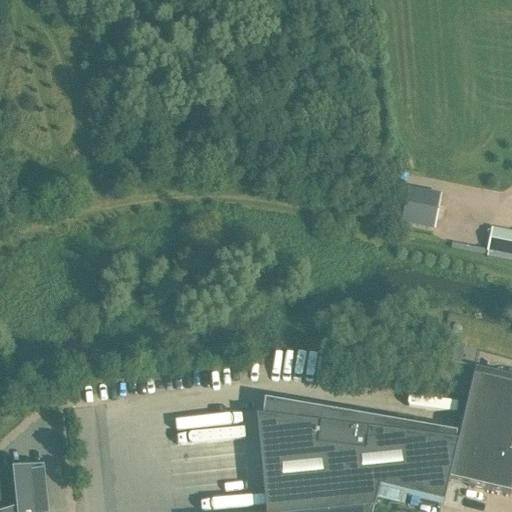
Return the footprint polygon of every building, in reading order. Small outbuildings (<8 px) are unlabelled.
[(407,193),(402,220),(433,226),(438,199),(407,193)] [(511,259),(511,232),(494,229),(494,232),(489,255),(511,259)] [(464,395),(470,365),(458,362),(452,392),(464,395)] [(511,379),(474,370),(457,445),(460,445),(451,484),(510,497),(511,489),(511,379)] [(409,389),(407,402),(449,407),(451,394),(409,389)] [(258,419),(267,511),(375,511),(381,491),(443,506),(448,483),(451,484),(459,446),(457,445),(370,434),(372,422),(323,415),(322,427),(258,419)] [(172,436),(189,435),(189,422),(172,423),(172,436)] [(15,510),(8,511),(47,511),(43,467),(11,471),(15,510)]
